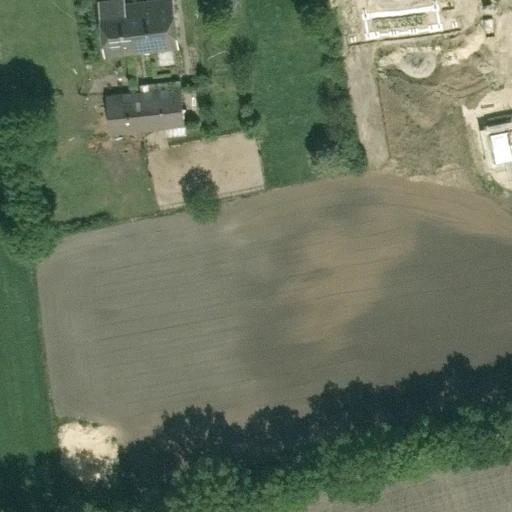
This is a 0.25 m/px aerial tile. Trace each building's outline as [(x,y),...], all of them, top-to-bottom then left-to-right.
[(172,0),(145,0),(120,3),(119,0),(103,0),(99,1),(105,55),(178,46),(172,0)] [(453,0),(346,0),(355,48),(458,30),(453,0)] [(185,133),(184,124),(180,86),(106,94),(110,133),(165,127),(166,135),(185,133)] [(152,141),(166,138),(164,127),(150,130),(152,141)] [(511,140),(501,143),(507,171),(511,170),(511,140)] [(424,211),(386,212),(386,235),(408,235),(409,272),(425,272),(424,211)] [(418,331),(430,365),(454,356),(442,322),(418,331)] [(93,468),(153,447),(147,432),(88,453),(93,468)]
